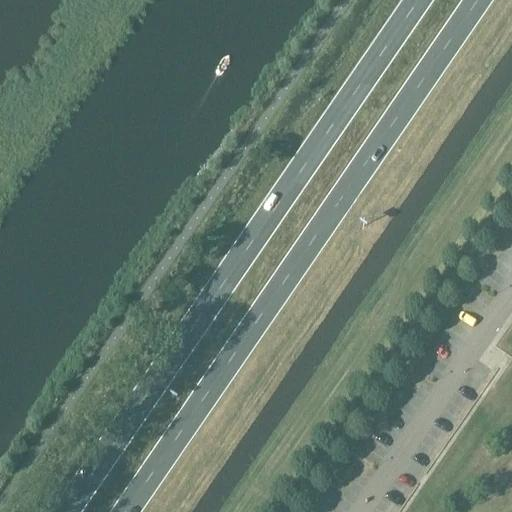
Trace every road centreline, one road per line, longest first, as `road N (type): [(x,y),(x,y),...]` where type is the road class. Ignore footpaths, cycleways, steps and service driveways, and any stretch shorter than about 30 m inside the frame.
road 1 (primary): [(420,0),(67,511)]
road 2 (primary): [(129,511),(479,0)]
road 3 (unclassified): [(361,511),(511,297)]
